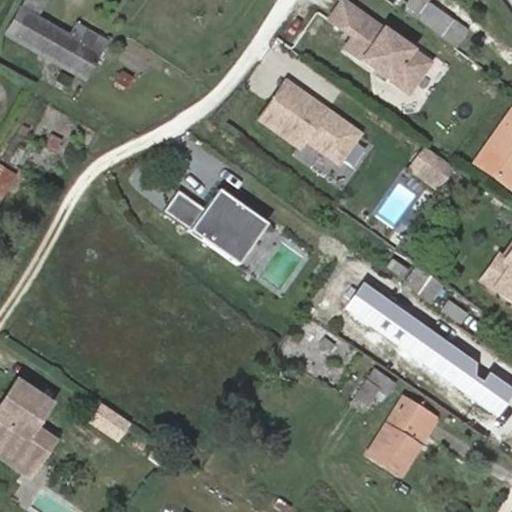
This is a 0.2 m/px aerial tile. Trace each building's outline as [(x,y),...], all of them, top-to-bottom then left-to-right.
[(48,0),(24,0),(7,30),(4,34),(84,79),(106,43),(75,25),(69,36),(37,19),(48,0)] [(425,0),(411,0),(403,13),(414,20),(415,19),(455,47),(466,33),(427,5),(429,3),(425,0)] [(391,37),(340,1),(328,19),(351,36),(343,47),(406,92),(427,63),(400,43),(395,45),(389,40),(391,37)] [(485,46),(476,59),(483,64),(493,52),(485,46)] [(357,136),(284,85),(258,121),(298,149),(304,141),(337,165),(357,136)] [(511,113),(476,162),(511,187),(511,185),(511,113)] [(428,126),(422,135),(448,153),(454,144),(428,126)] [(452,171),(423,151),(409,171),(438,191),(452,171)] [(0,166),(0,200),(15,175),(0,166)] [(227,257),(254,218),(216,191),(199,216),(174,198),(164,212),(189,230),(188,231),(227,257)] [(265,225),(254,218),(227,257),(237,265),(265,225)] [(510,266),(493,289),(511,303),(511,247),(503,261),(510,266)] [(503,261),(497,257),(480,280),(493,289),(510,266),(503,261)] [(405,286),(431,304),(443,288),(417,270),(405,286)] [(374,371),(367,381),(388,395),(394,385),(374,371)] [(4,377),(0,382),(0,460),(6,464),(17,448),(28,456),(41,437),(27,427),(23,431),(18,428),(37,400),(4,377)] [(365,383),(349,406),(361,414),(377,391),(365,383)] [(413,442),(429,417),(402,399),(367,454),(401,477),(420,446),(413,442)] [(99,401),(86,419),(118,441),(131,422),(99,401)] [(413,442),(420,446),(436,421),(429,417),(413,442)] [(17,448),(6,464),(18,472),(28,456),(17,448)]
